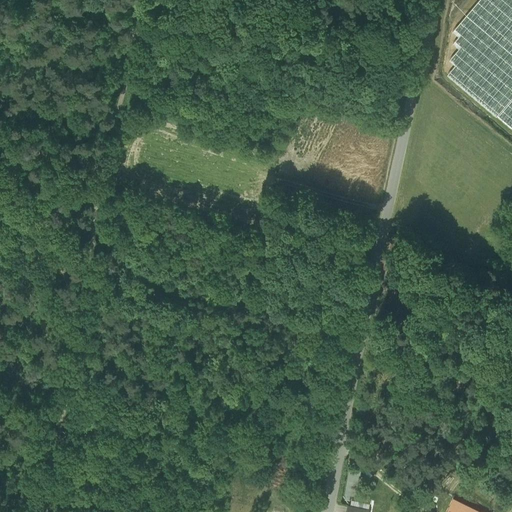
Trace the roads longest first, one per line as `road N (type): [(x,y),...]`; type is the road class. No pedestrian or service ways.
road 1 (residential): [(434,0),(324,511)]
road 2 (track): [(146,0),(41,511)]
